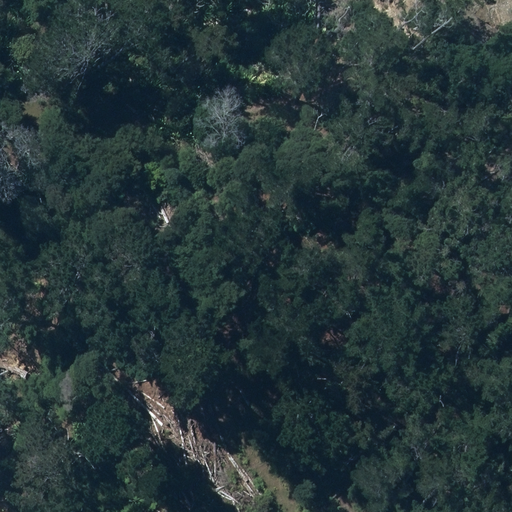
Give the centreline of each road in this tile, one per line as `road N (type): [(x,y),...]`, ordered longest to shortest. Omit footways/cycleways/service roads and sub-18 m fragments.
road 1 (track): [(511,111),(433,89),(260,66),(132,95),(104,130)]
road 2 (track): [(104,130),(130,235),(203,404),(282,511)]
